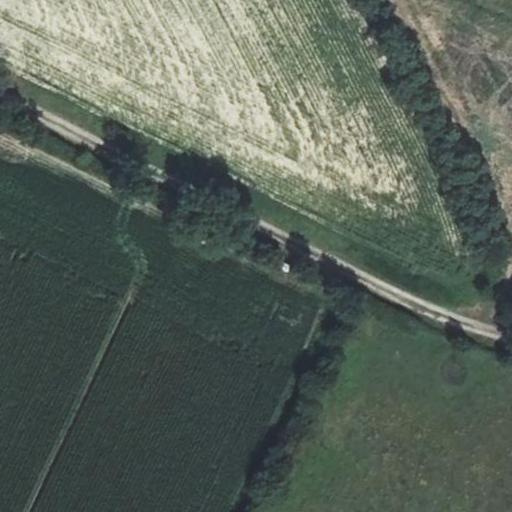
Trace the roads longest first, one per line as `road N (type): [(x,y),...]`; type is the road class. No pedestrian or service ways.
road 1 (track): [(511,338),(414,309),(0,100)]
road 2 (track): [(511,273),(456,114),(395,20),(391,0)]
